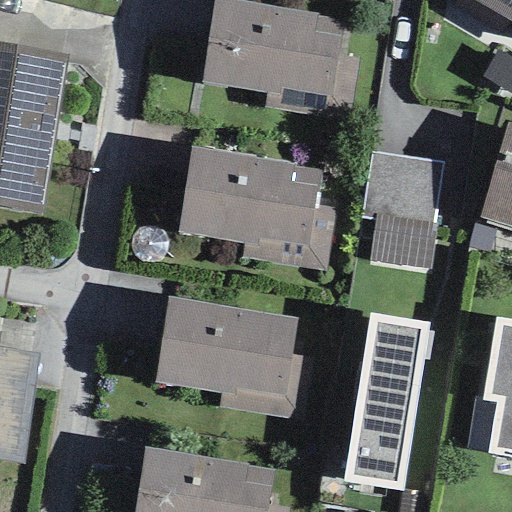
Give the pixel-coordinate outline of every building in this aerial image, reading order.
[(343,19),(233,0),(213,0),(199,82),(265,93),(263,106),(347,120),(358,56),(337,53),(343,19)] [(511,0),(470,0),(511,23),(511,0)] [(65,55),(0,44),(0,207),(39,214),(65,55)] [(511,126),(505,124),(477,218),(511,228),(511,126)] [(320,171),(191,148),(176,234),(242,245),(240,257),(323,272),(334,208),(314,204),(320,171)] [(443,164),(371,152),(360,217),(431,229),(443,164)] [(296,319),(166,297),(152,382),(217,394),(215,406),(299,420),(310,357),(290,353),(296,319)] [(428,324),(368,314),(342,482),(402,491),(428,324)] [(511,321),(494,319),(481,399),(495,401),(486,454),(511,458),(511,321)] [(39,354),(0,348),(0,460),(23,464),(39,354)] [(273,470),(144,448),(132,511),(286,511),(288,507),(268,504),(273,470)]
